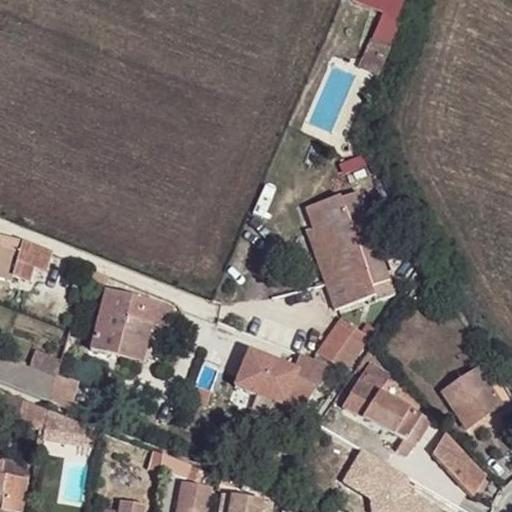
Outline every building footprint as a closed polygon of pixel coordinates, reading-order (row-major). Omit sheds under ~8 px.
[(395,15),(401,0),(376,0),(374,7),(395,15)] [(385,61),(390,50),(372,41),(367,53),(385,61)] [(377,78),(385,61),(367,53),(359,70),(377,78)] [(360,203),(357,195),(339,201),(342,210),(360,203)] [(388,283),(360,203),(342,210),(339,201),(338,199),(305,211),(313,234),(319,232),(338,283),(325,287),(334,313),(373,299),(370,289),(388,283)] [(338,283),(319,232),(313,234),(307,236),(325,287),(338,283)] [(45,275),(51,255),(22,243),(22,244),(0,238),(0,280),(10,283),(12,278),(29,284),(33,271),(45,275)] [(109,279),(89,270),(85,282),(99,288),(101,283),(107,286),(109,279)] [(166,336),(172,309),(104,292),(89,352),(110,357),(112,350),(143,357),(150,332),(166,336)] [(345,374),(369,340),(341,322),(318,357),(345,374)] [(142,365),(143,357),(112,350),(110,357),(142,365)] [(303,408),(330,368),(299,356),(292,371),(248,353),(234,388),(282,407),(285,400),(303,408)] [(0,382),(49,402),(56,379),(60,364),(35,354),(29,370),(0,358),(0,382)] [(384,387),(390,376),(371,366),(364,377),(384,387)] [(511,403),(495,379),(487,385),(477,370),(442,393),(465,429),(503,405),(505,407),(511,403)] [(431,422),(419,416),(380,394),(384,387),(364,377),(344,409),(403,441),(396,453),(406,458),(416,444),(417,445),(431,422)] [(69,402),(74,385),(56,379),(49,402),(73,412),(76,404),(69,402)] [(203,398),(205,393),(194,389),(192,394),(203,398)] [(46,411),(0,392),(0,417),(16,420),(15,428),(43,432),(46,411)] [(96,431),(46,411),(43,432),(42,439),(94,448),(96,431)] [(287,459),(313,421),(306,416),(296,430),(291,426),(274,450),(287,459)] [(472,501),(486,479),(445,435),(432,457),(472,501)] [(40,450),(42,439),(32,438),(30,448),(40,450)] [(159,474),(162,457),(152,453),(147,470),(159,474)] [(186,480),(190,467),(162,457),(160,472),(186,480)] [(0,511),(19,511),(27,466),(0,461),(0,511)] [(229,488),(231,484),(222,480),(220,485),(229,488)] [(205,511),(209,491),(182,486),(177,511),(205,511)] [(270,511),(272,504),(221,495),(218,511),(270,511)]
